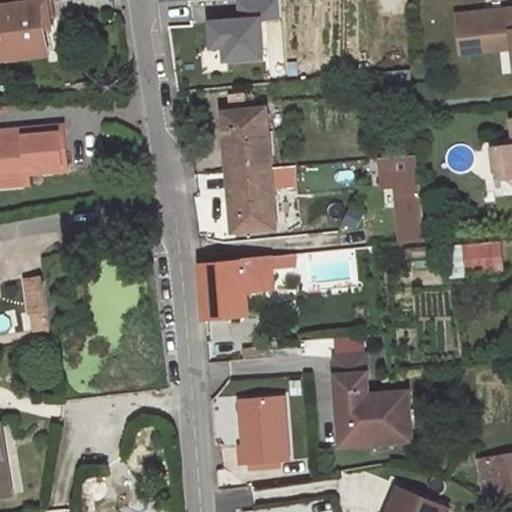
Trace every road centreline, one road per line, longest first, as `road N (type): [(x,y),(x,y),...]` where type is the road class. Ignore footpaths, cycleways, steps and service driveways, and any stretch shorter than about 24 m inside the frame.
road 1 (unclassified): [(142,0),(194,372),(203,511)]
road 2 (unknown): [(194,372),(305,363),(316,380),(317,408)]
road 3 (unknown): [(202,505),(356,486)]
